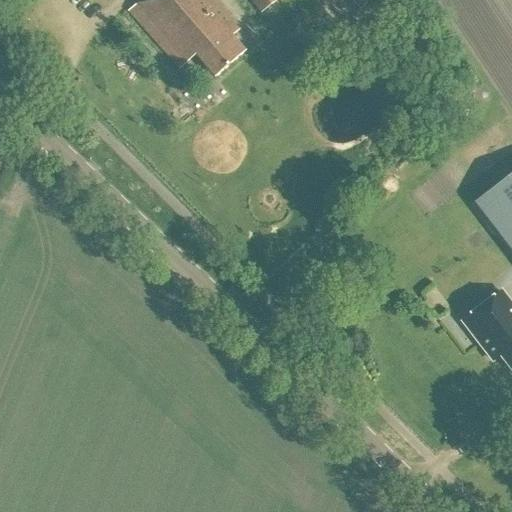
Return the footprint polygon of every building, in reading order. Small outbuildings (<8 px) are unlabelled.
[(210,0),(143,0),(128,13),(179,71),(195,56),(214,80),(245,53),(231,38),(238,32),(210,0)] [(248,0),(260,15),(279,0),(248,0)] [(355,0),(365,9),(373,0),(355,0)] [(300,21),(294,32),(315,43),(310,52),(320,57),(330,38),(300,21)] [(511,174),(473,204),(511,255),(511,174)] [(471,316),(462,323),(470,334),(476,341),(492,363),(500,357),(511,373),(511,309),(500,293),(470,316),(471,316)]
